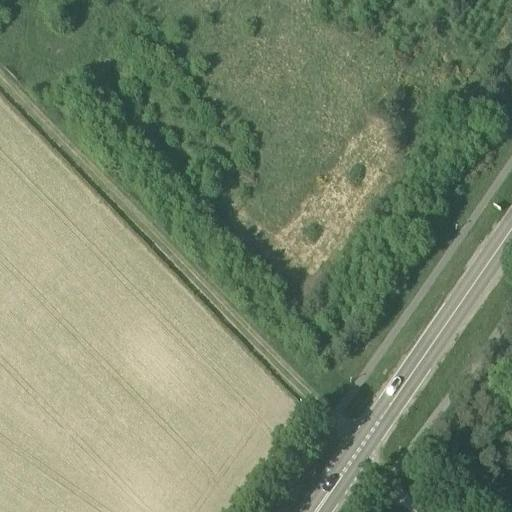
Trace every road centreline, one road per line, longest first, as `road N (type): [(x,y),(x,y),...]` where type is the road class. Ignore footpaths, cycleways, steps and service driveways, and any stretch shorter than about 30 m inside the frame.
road 1 (track): [(333,419),(205,302),(0,80)]
road 2 (secondary): [(360,448),(511,228)]
